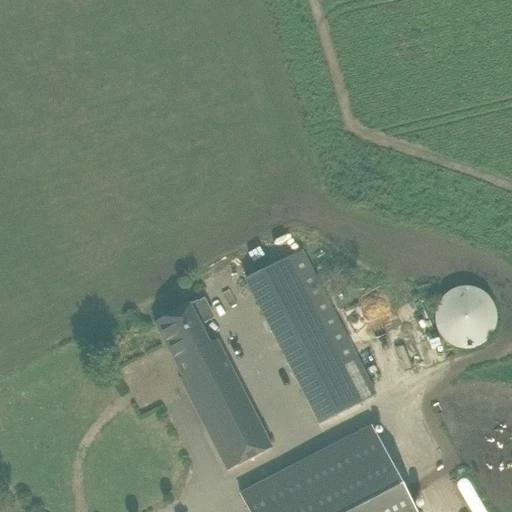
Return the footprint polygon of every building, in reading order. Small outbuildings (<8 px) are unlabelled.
[(319,424),(362,402),(289,259),(245,281),(319,424)] [(443,341),(449,345),(456,349),(461,350),(468,350),(479,347),(486,342),(492,335),(496,327),(497,318),(496,308),(493,302),(488,296),(476,289),(468,288),(461,288),(454,290),(448,293),(442,298),(437,305),(434,311),(434,319),(436,327),(439,335),(443,341)] [(272,449),(224,356),(217,359),(189,306),(154,324),(182,377),(179,379),(227,472),(272,449)] [(415,511),(373,429),(241,498),(247,511),(415,511)] [(489,511),(475,472),(455,479),(466,511),(489,511)]
